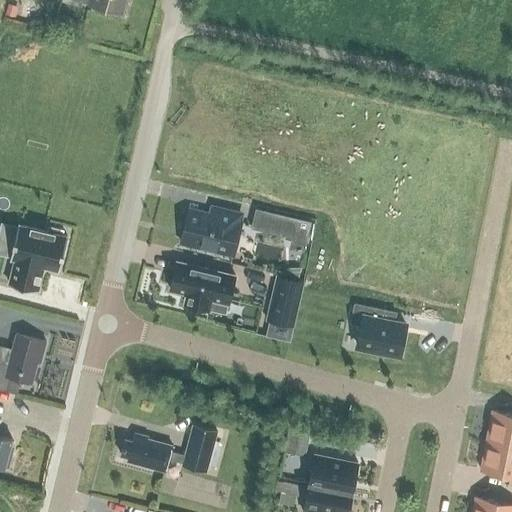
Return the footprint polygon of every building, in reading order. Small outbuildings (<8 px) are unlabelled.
[(125,0),(90,0),(89,5),(121,13),(125,0)] [(9,5),(6,15),(16,18),(19,7),(9,5)] [(184,231),(186,232),(184,241),(180,240),(180,241),(234,254),(235,253),(231,252),(238,223),(242,224),(242,223),(239,222),(240,215),(213,208),(211,216),(188,210),(187,211),(189,211),(184,231)] [(260,209),(255,229),(297,234),(294,249),(297,249),(297,251),(297,252),(302,252),(301,248),(305,248),(312,221),(260,209)] [(15,259),(9,284),(38,291),(44,266),(59,270),(67,237),(62,235),(63,231),(49,227),(48,232),(18,225),(10,258),(15,259)] [(177,262),(170,290),(186,294),(184,304),(226,314),(235,275),(177,262)] [(277,276),(267,319),(293,325),(303,282),(277,276)] [(307,288),(298,334),(326,340),(333,303),(322,301),(324,291),(307,288)] [(352,321),(362,323),(357,344),(359,344),(358,346),(375,349),(375,347),(400,353),(406,323),(394,321),(396,311),(355,303),(352,321)] [(0,344),(0,389),(17,394),(17,392),(18,391),(16,390),(20,378),(33,381),(40,354),(42,355),(46,342),(16,334),(12,348),(0,344)] [(486,440),(511,445),(511,414),(492,411),(486,440)] [(193,424),(184,456),(170,452),(171,446),(147,439),(148,437),(136,434),(134,442),(126,439),(121,455),(133,458),(132,462),(165,471),(168,460),(182,464),(182,466),(205,472),(217,430),(193,424)] [(285,452),(305,455),(310,432),(290,428),(285,452)] [(0,467),(5,469),(6,467),(9,468),(12,456),(9,455),(12,439),(0,436),(0,467)] [(511,475),(511,445),(486,440),(481,470),(511,475)] [(358,463),(315,454),(309,484),(352,492),(358,463)] [(297,484),(283,481),(280,492),(295,495),(297,484)] [(348,511),(352,492),(309,484),(303,511),(348,511)] [(511,511),(511,504),(475,497),(472,511),(511,511)]
